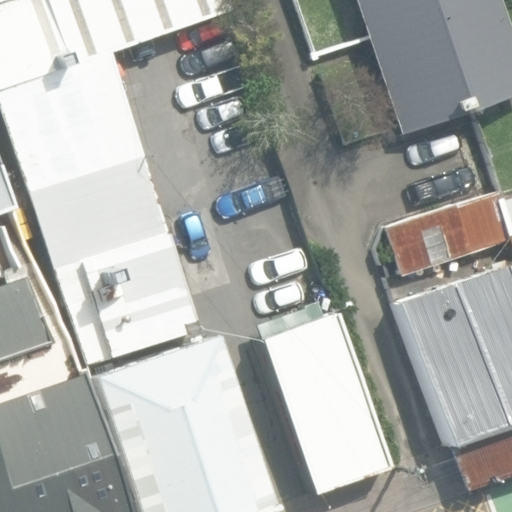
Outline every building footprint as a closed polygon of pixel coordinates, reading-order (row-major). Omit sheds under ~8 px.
[(0,0),(0,128),(79,362),(189,326),(102,47),(224,6),(222,0),(0,0)] [(346,0),(391,132),(511,91),(511,60),(491,0),(346,0)] [(0,179),(0,212),(10,209),(0,179)] [(388,305),(455,494),(511,473),(511,192),(491,200),(488,190),(384,227),(401,275),(499,240),(504,254),(511,251),(511,276),(504,279),(499,266),(388,305)] [(0,511),(110,511),(27,273),(0,281),(0,511)] [(252,341),(305,493),(381,466),(328,315),(317,319),(311,303),(296,308),(302,323),(252,341)] [(125,511),(264,511),(205,332),(80,374),(125,511)]
